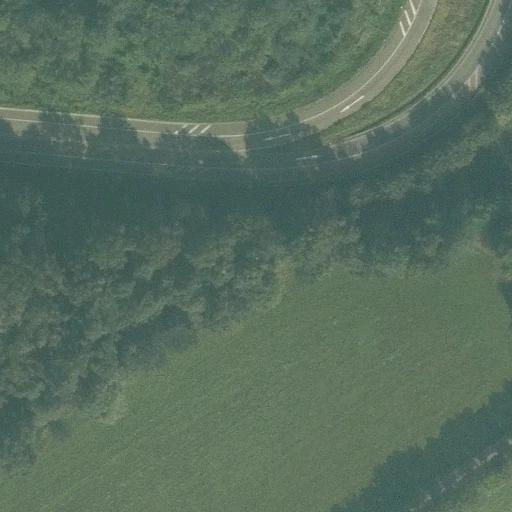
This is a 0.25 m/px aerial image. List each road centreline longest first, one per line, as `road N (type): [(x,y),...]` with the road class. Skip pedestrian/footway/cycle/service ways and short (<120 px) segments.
road 1 (motorway): [(0,150),(237,163),(379,140),(460,72),(501,0)]
road 2 (motorway): [(425,0),(409,38),(373,81),(338,110),(289,133),(239,143),(0,130)]
road 3 (unclassified): [(407,511),(511,439)]
